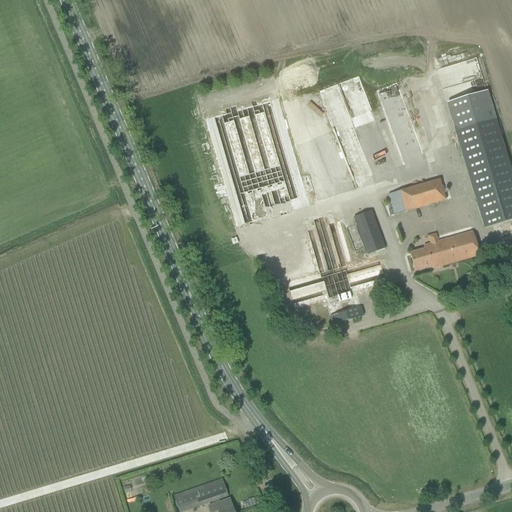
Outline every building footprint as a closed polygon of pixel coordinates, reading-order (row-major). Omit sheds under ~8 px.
[(447,51),(449,62),(478,55),(476,44),(447,51)] [(390,90),(393,98),(401,94),(396,83),(377,92),(379,95),(390,90)] [(312,209),(287,100),(209,117),(233,227),(312,209)] [(456,133),(485,229),(511,221),(511,178),(495,121),(456,133)] [(342,127),(345,134),(355,129),(351,122),(342,127)] [(388,211),(389,217),(446,201),(439,180),(388,196),(392,210),(388,211)] [(354,218),(353,218),(360,236),(365,249),(367,256),(386,249),(372,212),(369,213),(354,218)] [(347,266),(332,215),(304,223),(319,274),(287,284),(294,309),(324,300),(332,326),(363,317),(356,291),(386,283),(379,257),(347,266)] [(427,250),(410,255),(412,262),(415,272),(431,267),(432,269),(479,256),(477,246),(473,234),(438,244),(430,246),(426,247),(427,250)] [(233,511),(229,499),(220,503),(218,500),(228,496),(223,480),(174,497),(178,511),(184,511),(212,502),(213,505),(208,506),(210,511),(233,511)]
